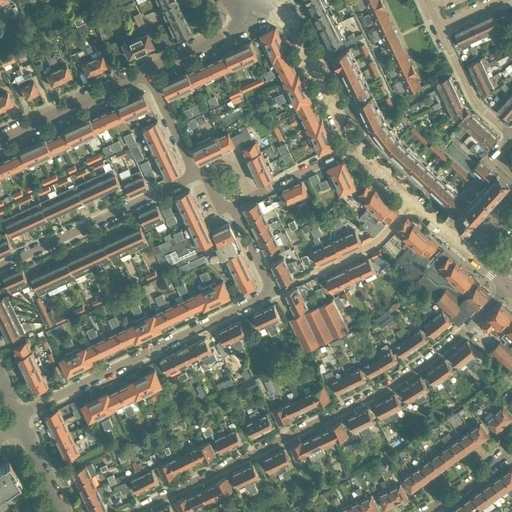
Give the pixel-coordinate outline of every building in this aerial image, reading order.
[(25,0),(26,2),(29,10),(33,9),(32,6),(29,0),(25,0)] [(175,0),(174,0),(162,6),(165,12),(163,13),(165,18),(167,17),(170,22),(176,19),(183,15),(175,0)] [(307,0),(314,14),(327,8),(324,2),(326,1),(325,0),(307,0)] [(365,4),(367,10),(382,3),(380,0),(368,0),(358,5),(360,9),(365,7),(364,5),(365,4)] [(385,9),(382,3),(367,10),(370,16),(369,16),(368,14),(364,17),(366,21),(385,12),(384,10),(385,9)] [(314,14),(321,30),(329,26),(329,27),(335,24),(332,18),(334,17),(332,13),(330,14),(327,8),(314,14)] [(89,12),(73,20),(79,33),(87,29),(84,23),(85,22),(87,27),(94,24),(89,12)] [(375,26),(389,20),(385,12),(366,21),(368,25),(372,23),(371,21),(372,20),(375,26)] [(493,14),(483,19),(489,32),(490,32),(492,36),(495,35),(495,34),(501,31),(493,14)] [(191,32),(183,15),(176,19),(170,22),(170,23),(168,24),(173,33),(171,34),(171,33),(167,35),(165,32),(155,36),(160,47),(191,32)] [(480,37),(489,32),(483,19),(473,23),(480,37)] [(393,28),(389,20),(375,26),(378,32),(377,32),(376,30),(371,32),(371,33),(373,37),(393,28)] [(150,29),(152,33),(164,27),(162,23),(150,29)] [(335,24),(329,27),(329,26),(321,30),(330,47),(343,40),(340,34),(342,33),(337,23),(335,24)] [(473,23),(464,27),(470,41),(480,37),(473,23)] [(275,27),(261,35),(264,41),(261,42),(264,49),(282,40),(275,27)] [(468,46),(469,47),(471,46),(469,41),(470,41),(464,27),(454,32),(462,49),(468,46)] [(402,47),(393,28),(373,37),(375,41),(380,39),(379,37),(380,36),(387,51),(386,51),(385,49),(380,52),(382,56),(402,47)] [(148,31),(134,38),(140,51),(153,45),(149,38),(151,37),(148,31)] [(128,57),(140,51),(134,38),(119,44),(122,51),(124,50),(128,57)] [(273,60),(287,53),(288,53),(282,40),(264,49),(267,55),(270,53),(273,60)] [(258,56),(251,41),(238,47),(246,65),(252,62),(251,60),(258,56)] [(23,44),(12,49),(17,59),(28,54),(23,44)] [(225,55),(232,68),(232,69),(239,65),(240,68),(246,65),(238,47),(225,53),(225,55)] [(405,55),(402,47),(382,56),(384,60),(389,58),(388,56),(389,55),(391,61),(405,55)] [(340,68),(355,60),(349,48),(332,56),(338,69),(340,68)] [(91,58),(97,71),(98,70),(100,71),(102,70),(102,68),(107,66),(99,49),(89,54),(91,58)] [(10,51),(0,55),(0,60),(2,65),(14,59),(10,51)] [(53,63),(50,57),(48,53),(45,54),(47,59),(49,65),(53,63)] [(287,53),(273,60),(279,70),(292,64),(287,53)] [(73,63),(78,60),(75,54),(70,56),(73,63)] [(222,73),(232,68),(225,55),(216,60),(222,73)] [(388,67),(390,72),(409,63),(405,55),(391,61),(394,67),(393,67),(392,65),(388,67)] [(467,65),(471,74),(485,68),(485,67),(489,65),(488,63),(487,60),(486,61),(484,57),(467,65)] [(96,71),(97,71),(91,58),(80,63),(86,76),(92,73),(93,74),(95,73),(96,71)] [(222,73),(216,60),(207,64),(213,77),(222,73)] [(346,80),(361,72),(355,60),(340,68),(346,80)] [(66,63),(55,68),(61,81),(62,81),(64,81),(66,80),(67,78),(72,76),(66,63)] [(390,72),(392,76),(396,74),(395,72),(396,71),(399,77),(413,70),(411,65),(410,65),(409,63),(390,72)] [(213,77),(207,64),(198,68),(204,81),(213,77)] [(279,70),(284,81),(297,74),(292,64),(279,70)] [(60,82),(61,81),(55,68),(45,73),(51,86),(56,83),(58,84),(60,83),(60,82)] [(188,73),(195,86),(204,81),(198,68),(188,73)] [(471,74),(476,84),(489,77),(485,68),(471,74)] [(416,76),(413,70),(399,77),(402,83),(401,83),(400,81),(395,83),(397,88),(417,78),(416,76)] [(188,71),(175,77),(183,95),(189,92),(188,89),(195,86),(188,73),(188,71)] [(346,80),(351,92),(367,84),(361,72),(346,80)] [(298,74),(297,74),(284,81),(287,88),(284,89),(287,95),(305,86),(298,74)] [(31,75),(24,79),(32,95),(39,92),(31,75)] [(489,77),(476,84),(480,93),(498,85),(496,81),(497,80),(496,78),(494,75),(492,76),(490,77),(489,77)] [(440,91),(441,92),(454,86),(450,76),(432,84),(435,90),(429,93),(425,95),(427,98),(431,96),(435,94),(436,93),(440,91)] [(162,83),(169,98),(176,95),(177,98),(183,95),(175,77),(162,83)] [(397,88),(399,92),(404,90),(403,88),(404,87),(407,93),(421,87),(417,78),(397,88)] [(25,99),(32,95),(24,79),(17,82),(25,99)] [(373,96),(367,84),(351,92),(357,104),(373,96)] [(296,106),(310,100),(311,99),(305,86),(287,95),(290,101),(293,100),(296,106)] [(459,96),(454,86),(441,92),(445,102),(459,96)] [(0,94),(0,104),(2,109),(3,108),(5,109),(7,108),(7,106),(12,104),(6,91),(0,94)] [(144,110),(151,107),(144,92),(131,98),(139,116),(145,113),(144,110)] [(509,120),(511,116),(511,108),(505,102),(504,102),(497,95),(494,99),(498,103),(494,107),(509,120)] [(379,108),(373,96),(357,104),(363,115),(379,108)] [(464,106),(459,96),(445,102),(451,115),(464,106)] [(118,104),(119,106),(125,119),(132,116),(133,118),(139,116),(131,98),(118,104)] [(315,110),(310,100),(296,106),(302,117),(315,110)] [(119,106),(109,110),(116,124),(125,120),(125,119),(119,106)] [(462,125),(472,114),(464,106),(451,115),(462,125)] [(384,119),(379,108),(363,115),(369,127),(384,119)] [(100,114),(107,128),(116,124),(109,110),(100,114)] [(302,117),(307,128),(320,121),(315,110),(302,117)] [(91,119),(97,132),(98,133),(107,128),(100,114),(91,119)] [(480,121),(472,114),(462,125),(470,132),(480,121)] [(97,132),(91,119),(90,117),(77,123),(86,141),(92,138),(91,135),(97,132)] [(384,119),(369,127),(378,139),(392,129),(384,119)] [(145,142),(163,133),(157,120),(142,127),(145,134),(142,136),(145,142)] [(322,120),(320,121),(307,128),(310,134),(307,136),(310,142),(328,133),(322,120)] [(488,128),(480,121),(470,132),(478,139),(488,128)] [(64,129),(65,131),(71,144),(78,141),(80,144),(86,141),(77,123),(64,129)] [(240,142),(247,157),(260,151),(256,142),(254,143),(247,127),(244,126),(241,127),(243,131),(240,142)] [(497,136),(488,128),(478,139),(487,147),(497,136)] [(378,139),(387,150),(399,138),(392,129),(378,139)] [(71,144),(65,131),(56,135),(63,149),(72,145),(71,144)] [(227,132),(218,137),(224,150),(240,142),(243,131),(230,137),(227,132)] [(151,147),(154,153),(169,146),(163,133),(145,142),(148,148),(151,147)] [(334,146),(328,133),(310,142),(313,148),(316,146),(319,153),(334,146)] [(63,149),(56,135),(47,140),(53,153),(63,149)] [(225,151),(224,150),(218,137),(218,136),(211,139),(210,136),(204,139),(212,157),(225,151)] [(33,144),(41,162),(48,159),(46,156),(53,153),(47,140),(46,138),(33,144)] [(397,159),(409,146),(399,138),(387,150),(397,159)] [(199,163),(212,157),(204,139),(198,142),(199,145),(192,148),(199,163)] [(21,152),(27,165),(34,162),(35,165),(41,162),(33,144),(20,150),(21,152)] [(175,159),(169,146),(154,153),(157,159),(154,161),(157,167),(175,159)] [(407,168),(418,155),(409,146),(397,159),(407,168)] [(246,158),(252,170),(270,162),(267,156),(264,157),(261,151),(260,151),(247,157),(246,158)] [(21,152),(12,156),(18,169),(27,165),(21,152)] [(418,155),(407,168),(416,177),(428,164),(418,155)] [(18,169),(12,156),(3,161),(9,173),(18,169)] [(163,172),(166,179),(181,172),(175,159),(157,167),(160,173),(163,172)] [(493,172),(493,171),(480,160),(477,164),(473,168),(469,172),(474,177),(498,198),(509,186),(496,174),(496,175),(493,172)] [(0,161),(0,177),(9,173),(3,161),(0,161)] [(343,161),(328,168),(331,174),(328,176),(331,182),(349,173),(343,161)] [(273,168),(270,162),(252,170),(258,183),(273,176),(270,169),(273,168)] [(428,164),(416,177),(426,185),(438,172),(428,164)] [(103,173),(111,189),(120,185),(113,168),(103,173)] [(131,174),(139,191),(148,187),(141,170),(131,174)] [(426,185),(436,194),(448,181),(438,172),(426,185)] [(102,194),(111,189),(103,173),(94,177),(102,194)] [(349,173),(331,182),(333,186),(334,188),(337,187),(340,193),(355,186),(349,173)] [(129,196),(139,191),(131,174),(122,179),(129,196)] [(85,181),(93,198),(102,194),(94,177),(85,181)] [(498,198),(474,177),(463,189),(487,210),(498,198)] [(76,186),(84,202),(93,198),(85,181),(76,186)] [(301,181),(292,185),(298,198),(308,193),(301,181)] [(436,194),(446,203),(451,198),(457,190),(448,181),(436,194)] [(376,191),(368,184),(358,195),(365,201),(364,202),(365,203),(376,191)] [(288,203),(298,198),(292,185),(282,190),(288,203)] [(75,206),(84,202),(76,186),(67,190),(75,206)] [(175,204),(178,211),(196,202),(189,189),(174,196),(178,203),(175,204)] [(453,215),(460,222),(467,228),(469,226),(471,227),(487,210),(463,189),(453,200),(451,198),(446,203),(456,212),(453,215)] [(67,190),(58,194),(66,211),(75,206),(67,190)] [(383,197),(376,191),(365,203),(369,207),(360,217),(362,220),(383,197)] [(57,215),(66,211),(58,194),(49,198),(57,215)] [(28,201),(26,197),(17,201),(19,205),(28,201)] [(387,221),(397,210),(383,197),(362,220),(365,222),(363,223),(363,224),(362,226),(369,233),(371,234),(374,237),(384,225),(377,219),(381,215),(387,221)] [(40,202),(48,219),(57,215),(49,198),(40,202)] [(277,201),(279,205),(281,209),(287,206),(283,198),(277,201)] [(10,209),(14,207),(15,207),(19,205),(17,201),(8,205),(10,209)] [(244,208),(249,219),(263,213),(258,201),(244,208)] [(38,223),(48,219),(40,202),(31,207),(38,223)] [(201,215),(196,202),(178,211),(181,217),(183,216),(186,222),(201,215)] [(157,205),(147,209),(155,226),(164,221),(157,205)] [(38,223),(31,207),(22,211),(29,228),(38,223)] [(146,230),(155,226),(147,209),(138,214),(146,230)] [(13,215),(20,232),(29,228),(22,211),(13,215)] [(268,224),(263,213),(249,219),(254,230),(268,224)] [(20,232),(13,215),(3,220),(11,236),(20,232)] [(186,229),(187,231),(189,236),(207,227),(201,215),(186,222),(189,228),(186,229)] [(407,219),(397,230),(404,236),(403,238),(404,238),(415,226),(407,219)] [(210,265),(225,257),(238,250),(237,247),(239,246),(228,223),(212,231),(213,232),(210,233),(207,227),(189,236),(185,238),(177,242),(174,237),(171,239),(183,265),(187,263),(190,261),(194,260),(198,258),(200,257),(201,257),(205,255),(207,260),(210,265)] [(254,230),(260,241),(274,235),(268,224),(254,230)] [(411,245),(422,233),(415,226),(404,238),(410,245),(411,245)] [(131,232),(139,248),(148,244),(140,227),(131,232)] [(311,231),(315,238),(313,239),(318,248),(322,245),(318,236),(314,229),(311,231)] [(354,230),(343,235),(350,249),(361,244),(354,230)] [(130,253),(139,248),(131,232),(122,236),(130,253)] [(0,235),(0,246),(4,254),(13,250),(6,233),(0,235)] [(372,237),(371,234),(369,233),(360,237),(363,243),(372,237)] [(403,269),(430,239),(422,233),(411,245),(410,245),(408,247),(405,251),(395,262),(403,269)] [(279,246),(274,235),(260,241),(265,253),(279,246)] [(339,254),(350,249),(343,235),(333,240),(339,254)] [(122,236),(113,240),(121,257),(130,253),(122,236)] [(152,248),(163,272),(164,274),(179,267),(183,265),(171,239),(168,240),(170,245),(165,247),(160,250),(158,245),(152,248)] [(430,239),(403,269),(414,279),(430,262),(426,258),(437,246),(430,239)] [(111,261),(121,257),(113,240),(104,244),(111,261)] [(333,240),(322,245),(329,259),(339,254),(333,240)] [(95,249),(102,265),(111,261),(104,244),(95,249)] [(311,251),(318,264),(329,259),(322,245),(318,248),(311,251)] [(426,258),(430,262),(441,250),(437,246),(426,258)] [(95,249),(86,253),(93,270),(102,265),(95,249)] [(240,250),(238,250),(225,257),(228,264),(225,265),(228,271),(246,263),(240,250)] [(459,292),(472,277),(444,251),(431,265),(432,266),(459,292)] [(86,253),(76,257),(84,274),(93,270),(86,253)] [(384,261),(381,255),(377,256),(373,258),(376,265),(384,261)] [(67,261),(75,278),(84,274),(76,257),(67,261)] [(270,264),(275,274),(294,265),(292,261),(287,264),(284,257),(270,264)] [(357,264),(363,277),(374,272),(368,259),(357,264)] [(58,266),(66,282),(75,278),(67,261),(58,266)] [(252,276),(246,263),(228,271),(231,277),(234,276),(237,283),(238,282),(251,276),(252,276)] [(346,269),(353,282),(363,277),(357,264),(346,269)] [(296,270),(294,265),(275,274),(280,285),(294,279),(291,272),(296,270)] [(57,287),(66,282),(58,266),(49,270),(57,287)] [(489,292),(472,277),(459,292),(432,266),(415,284),(459,324),(468,315),(489,292)] [(12,272),(20,289),(30,285),(22,268),(12,272)] [(353,282),(346,269),(336,274),(342,287),(353,282)] [(49,270),(40,274),(48,291),(57,287),(49,270)] [(12,272),(3,277),(11,293),(20,289),(12,272)] [(39,295),(48,291),(40,274),(31,278),(39,295)] [(331,292),(342,287),(336,274),(325,279),(331,292)] [(243,292),(256,286),(251,276),(238,282),(243,292)] [(215,281),(208,284),(217,302),(230,296),(223,281),(216,284),(215,281)] [(204,308),(217,302),(208,284),(202,287),(204,290),(197,293),(204,306),(204,308)] [(284,291),(289,303),(308,294),(306,289),(300,292),(297,285),(284,291)] [(116,295),(114,291),(112,287),(107,290),(111,297),(116,295)] [(320,297),(323,303),(327,301),(321,288),(322,288),(321,287),(315,290),(319,298),(320,297)] [(193,312),(204,306),(197,293),(186,298),(193,312)] [(310,298),(308,294),(289,303),(295,314),(308,308),(304,301),(310,298)] [(0,298),(0,310),(12,305),(7,295),(0,298)] [(182,317),(193,312),(186,298),(176,303),(182,317)] [(323,303),(296,316),(289,320),(304,351),(348,329),(333,298),(327,301),(323,303)] [(172,322),(182,317),(176,303),(165,309),(172,322)] [(498,328),(501,324),(511,313),(501,304),(482,325),(488,331),(490,329),(494,332),(498,328)] [(0,321),(16,314),(12,305),(0,310),(0,321)] [(274,305),(263,310),(272,328),(274,333),(278,331),(276,326),(274,320),(280,317),(274,305)] [(165,309),(154,314),(161,327),(172,322),(165,309)] [(50,320),(52,325),(57,323),(62,321),(60,317),(55,319),(51,310),(47,312),(48,316),(50,320)] [(263,310),(253,315),(259,328),(265,325),(268,330),(271,334),(274,333),(272,328),(263,310)] [(431,311),(428,313),(442,329),(451,321),(442,311),(436,315),(432,310),(431,311)] [(433,337),(442,329),(428,313),(425,316),(430,321),(424,326),(433,337)] [(501,324),(498,328),(501,326),(505,330),(504,331),(511,338),(511,313),(501,324)] [(0,321),(0,323),(4,331),(20,323),(16,314),(0,321)] [(161,329),(161,327),(154,314),(148,317),(146,314),(140,317),(149,335),(161,329)] [(380,326),(387,320),(383,314),(375,320),(380,326)] [(149,335),(140,317),(134,320),(136,323),(129,326),(135,339),(136,341),(149,335)] [(25,332),(32,328),(32,330),(36,328),(34,323),(29,322),(23,321),(20,323),(4,331),(8,340),(25,332)] [(240,321),(229,327),(238,345),(240,349),(244,348),(241,343),(242,343),(239,337),(246,334),(240,321)] [(118,331),(124,345),(135,339),(129,326),(118,331)] [(238,345),(229,327),(218,332),(223,341),(216,344),(222,357),(229,353),(225,344),(231,341),(234,347),(236,351),(240,349),(238,345)] [(400,329),(396,332),(400,337),(404,334),(400,329)] [(408,339),(414,348),(427,339),(420,329),(414,332),(415,333),(408,339)] [(114,350),(124,345),(118,331),(107,336),(114,350)] [(107,336),(97,342),(103,355),(114,350),(107,336)] [(344,341),(342,337),(333,342),(334,345),(344,341)] [(205,338),(194,343),(201,357),(212,352),(205,338)] [(402,357),(414,348),(408,339),(401,344),(400,343),(394,347),(402,357)] [(459,348),(468,359),(472,364),(476,361),(471,355),(476,351),(467,340),(459,348)] [(511,351),(507,346),(503,343),(500,340),(493,347),(490,352),(511,371),(511,351)] [(14,348),(16,352),(18,357),(31,351),(27,341),(14,348)] [(103,355),(97,342),(86,347),(92,360),(103,355)] [(190,363),(201,357),(194,343),(183,349),(190,363)] [(385,354),(377,359),(383,368),(397,360),(387,344),(381,347),(385,354)] [(78,347),(72,350),(80,368),(93,362),(92,360),(86,347),(79,350),(78,347)] [(458,367),(464,362),(469,367),(472,364),(468,359),(459,348),(449,356),(458,367)] [(190,363),(183,349),(172,354),(179,368),(190,363)] [(23,370),(41,362),(38,355),(35,357),(32,350),(31,351),(18,357),(17,358),(21,366),(23,370)] [(68,374),(80,368),(72,350),(66,353),(67,356),(61,359),(68,374)] [(179,368),(172,354),(161,359),(167,373),(179,368)] [(370,376),(383,368),(377,359),(370,363),(369,362),(363,366),(370,376)] [(445,359),(435,366),(447,382),(451,380),(448,375),(454,371),(445,359)] [(31,383),(44,376),(45,376),(42,370),(45,368),(41,362),(23,370),(26,375),(30,383),(31,383)] [(447,382),(435,366),(426,373),(434,385),(440,381),(443,385),(447,382)] [(353,372),(346,376),(351,386),(365,379),(359,367),(353,371),(353,372)] [(155,370),(142,376),(150,394),(157,391),(155,388),(162,385),(155,370)] [(242,375),(245,379),(250,375),(246,371),(242,375)] [(331,371),(324,375),(326,380),(334,376),(331,371)] [(44,376),(31,383),(35,392),(48,386),(44,376)] [(129,382),(130,384),(136,397),(143,394),(144,396),(150,394),(142,376),(129,382)] [(337,393),(351,386),(346,376),(338,379),(338,378),(331,381),(337,393)] [(420,377),(410,383),(427,409),(431,406),(422,393),(428,389),(420,377)] [(270,378),(265,381),(269,389),(274,386),(270,378)] [(227,386),(225,380),(224,379),(216,383),(220,390),(227,386)] [(249,390),(256,386),(253,380),(246,384),(249,390)] [(417,404),(418,403),(424,411),(427,409),(410,383),(400,390),(408,402),(414,398),(417,404)] [(136,397),(130,384),(119,389),(126,402),(136,397)] [(323,385),(311,391),(317,403),(318,404),(330,399),(323,385)] [(126,402),(119,389),(109,394),(115,407),(126,402)] [(304,409),(317,403),(311,391),(306,394),(306,395),(298,399),(304,409)] [(95,398),(104,416),(110,413),(108,410),(115,407),(109,394),(108,392),(95,398)] [(395,393),(384,399),(394,418),(399,415),(396,409),(401,406),(395,393)] [(104,416),(95,398),(82,404),(90,419),(96,416),(98,419),(104,416)] [(290,416),(304,409),(298,399),(291,402),(290,401),(284,404),(290,416)] [(390,420),(394,418),(384,399),(374,405),(381,417),(387,414),(390,420)] [(291,418),(290,416),(284,404),(272,410),(279,423),(291,418)] [(494,414),(505,424),(511,416),(511,414),(503,405),(494,414)] [(368,408),(357,413),(367,432),(371,430),(368,424),(374,421),(368,408)] [(457,412),(460,416),(466,412),(463,408),(457,412)] [(50,426),(64,420),(58,409),(45,415),(50,426)] [(254,412),(263,431),(273,426),(267,413),(261,416),(258,410),(254,412)] [(263,431),(254,412),(253,411),(248,414),(249,415),(250,415),(252,420),(246,423),(252,436),(263,431)] [(367,432),(357,413),(346,418),(353,431),(359,428),(362,434),(367,432)] [(505,424),(494,414),(486,422),(496,432),(505,424)] [(50,426),(55,437),(69,431),(64,420),(50,426)] [(220,423),(222,428),(231,446),(242,441),(236,428),(229,431),(227,426),(226,426),(224,421),(220,423)] [(329,429),(334,440),(347,434),(341,421),(328,427),(329,429)] [(480,423),(470,430),(478,442),(488,435),(480,423)] [(221,452),(231,446),(222,428),(218,430),(221,435),(214,438),(221,452)] [(329,429),(316,435),(321,446),(329,442),(329,443),(334,440),(329,429)] [(469,449),(478,442),(470,430),(460,437),(469,449)] [(55,437),(61,448),(74,441),(69,431),(55,437)] [(316,435),(303,441),(309,453),(314,450),(313,450),(321,446),(316,435)] [(460,437),(450,444),(459,456),(469,449),(460,437)] [(142,439),(133,443),(128,446),(131,452),(145,445),(142,439)] [(303,439),(290,446),(296,459),(309,453),(303,441),(303,439)] [(74,441),(61,448),(66,459),(79,452),(74,441)] [(208,441),(197,447),(203,458),(203,460),(215,454),(208,441)] [(449,463),(459,456),(450,444),(441,451),(449,463)] [(189,465),(203,458),(197,447),(191,450),(191,451),(184,454),(189,465)] [(284,448),(274,454),(283,473),(287,471),(284,464),(291,461),(284,448)] [(122,451),(117,453),(121,462),(127,459),(122,451)] [(449,463),(441,451),(431,458),(440,470),(449,463)] [(170,460),(175,472),(189,465),(184,454),(176,458),(176,457),(170,460)] [(274,454),(263,459),(269,472),(276,469),(278,474),(282,472),(283,473),(274,454)] [(430,477),(440,470),(431,458),(421,465),(430,477)] [(176,473),(175,472),(170,460),(158,466),(164,479),(176,473)] [(0,492),(2,495),(21,483),(14,473),(16,471),(8,461),(3,465),(2,464),(0,465),(0,492)] [(295,463),(297,469),(298,469),(300,474),(304,472),(300,461),(295,463)] [(143,466),(142,466),(140,462),(137,464),(139,468),(148,487),(158,482),(152,469),(146,472),(143,466)] [(342,464),(345,470),(344,470),(347,475),(351,473),(346,462),(342,464)] [(131,479),(133,485),(137,492),(148,487),(139,468),(137,464),(133,466),(135,470),(134,470),(137,476),(131,479)] [(253,464),(242,469),(251,487),(255,485),(253,480),(259,477),(253,464)] [(73,471),(78,483),(91,476),(86,465),(73,471)] [(421,484),(430,477),(421,465),(412,472),(421,484)] [(511,467),(502,475),(511,487),(511,486),(511,485),(511,467)] [(251,487),(242,469),(231,474),(240,492),(245,490),(251,487)] [(421,484),(412,472),(402,479),(411,491),(421,484)] [(127,478),(125,474),(122,475),(122,474),(115,478),(109,481),(111,485),(117,482),(127,478)] [(502,475),(492,482),(501,493),(504,497),(509,493),(511,497),(511,487),(511,486),(511,487),(502,475)] [(78,483),(84,494),(97,487),(91,476),(78,483)] [(213,483),(214,484),(220,496),(232,490),(226,477),(213,483)] [(121,489),(128,486),(127,486),(125,482),(114,487),(116,491),(121,489)] [(491,500),(501,493),(492,482),(483,488),(491,500)] [(214,484),(201,490),(207,501),(214,497),(215,498),(220,496),(214,484)] [(400,484),(389,489),(395,503),(406,498),(400,484)] [(102,498),(106,496),(101,485),(97,487),(84,494),(89,504),(102,498)] [(128,486),(121,489),(123,494),(130,491),(128,486)] [(257,500),(254,493),(251,487),(245,490),(247,496),(249,495),(253,502),(257,500)] [(483,488),(473,495),(482,507),(491,500),(483,488)] [(384,508),(395,503),(389,489),(378,495),(384,508)] [(201,490),(189,497),(194,508),(193,509),(194,511),(200,511),(202,511),(199,505),(207,501),(201,490)] [(194,508),(189,497),(188,495),(175,501),(180,511),(186,511),(193,509),(194,508)] [(370,511),(378,508),(371,495),(360,500),(365,511),(370,511)] [(470,511),(475,511),(482,507),(473,495),(463,502),(470,511)] [(107,496),(106,496),(102,498),(89,504),(92,511),(102,511),(107,510),(104,503),(109,500),(107,496)] [(352,511),(349,505),(343,508),(338,497),(333,499),(338,510),(339,511),(352,511)] [(365,511),(360,500),(349,505),(352,511),(365,511)] [(470,511),(463,502),(454,509),(455,511),(470,511)]
